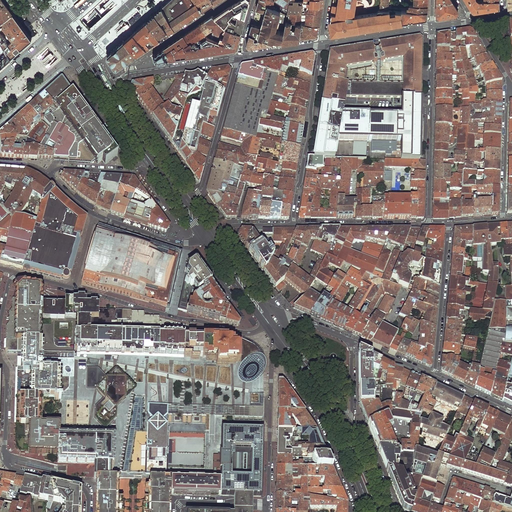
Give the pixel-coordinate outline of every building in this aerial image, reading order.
[(234,12),(245,17),(248,7),(250,0),(249,0),(240,0),(238,1),(231,6),(215,17),(223,25),(225,26),(229,19),(227,18),(233,11),(234,12)] [(283,12),(259,0),(258,0),(256,8),(265,11),(261,27),(252,24),(249,33),(255,36),(259,37),(270,41),(276,28),(281,30),(283,27),(285,27),(286,21),(287,14),(283,12)] [(259,0),(283,12),(285,5),(282,3),(280,5),(274,2),(274,0),(259,0)] [(283,12),(287,14),(287,12),(289,0),(275,0),(277,1),(282,3),(285,5),(283,12)] [(289,0),(287,12),(291,12),(302,12),(303,5),(303,0),(300,0),(300,1),(289,0)] [(338,0),(337,5),(332,4),(331,14),(354,14),(356,0),(338,0)] [(499,7),(498,0),(485,0),(482,0),(481,0),(479,0),(466,0),(467,1),(473,11),(486,9),(499,7)] [(458,10),(452,1),(437,2),(437,13),(440,16),(448,15),(456,14),(458,10)] [(11,9),(13,12),(17,9),(16,8),(12,3),(8,5),(11,9)] [(0,22),(13,12),(11,9),(8,5),(0,5),(0,22)] [(172,31),(175,29),(162,7),(158,10),(155,13),(170,33),(172,31)] [(380,8),(378,11),(354,14),(331,14),(328,31),(330,32),(331,33),(346,31),(369,27),(381,25),(403,22),(401,14),(401,9),(383,8),(380,8)] [(414,10),(401,9),(401,14),(403,22),(417,19),(426,18),(427,17),(427,11),(414,10)] [(2,41),(11,56),(15,54),(32,39),(32,38),(24,28),(24,27),(19,21),(13,12),(0,22),(0,30),(6,37),(2,41)] [(244,19),(245,17),(234,12),(229,19),(225,26),(225,27),(241,32),(244,19)] [(302,12),(291,12),(289,21),(292,22),(296,22),(302,23),(304,23),(319,25),(321,15),(321,12),(304,12),(304,13),(307,13),(305,19),(301,18),(302,12)] [(165,36),(170,33),(155,13),(150,17),(146,21),(160,39),(165,36)] [(202,23),(199,25),(206,35),(208,34),(207,33),(213,29),(215,29),(217,29),(217,28),(218,29),(219,29),(220,28),(221,27),(221,28),(223,25),(215,17),(213,15),(209,18),(202,23)] [(140,26),(133,32),(147,47),(154,43),(160,39),(146,21),(140,26)] [(285,27),(282,42),(291,40),(300,39),(301,31),(302,23),(296,22),(295,23),(297,24),(296,29),(290,29),(291,23),(292,23),(292,22),(289,21),(286,21),(285,27)] [(319,25),(304,23),(303,31),(301,31),(300,39),(308,37),(317,36),(318,35),(319,25)] [(230,50),(236,49),(236,48),(220,42),(212,38),(208,36),(206,35),(199,25),(190,31),(184,35),(191,45),(193,56),(230,50)] [(221,38),(220,42),(236,48),(241,32),(225,27),(224,31),(226,32),(224,39),(221,38)] [(281,30),(276,28),(270,41),(272,42),(272,43),(277,42),(282,42),(285,27),(283,27),(281,30)] [(215,29),(213,29),(214,31),(212,38),(220,42),(221,38),(215,35),(217,29),(215,29)] [(455,33),(455,41),(461,41),(465,40),(476,40),(471,32),(469,31),(462,32),(455,33)] [(124,40),(137,54),(142,51),(147,47),(133,32),(129,36),(124,40)] [(260,45),(272,43),(272,42),(270,41),(259,37),(259,38),(254,39),(255,36),(249,33),(248,38),(246,44),(249,47),(260,45)] [(437,35),(437,49),(449,49),(454,49),(455,49),(455,45),(449,45),(449,41),(455,41),(455,33),(446,34),(437,35)] [(175,59),(193,56),(191,45),(184,35),(179,38),(153,56),(155,59),(156,62),(175,59)] [(422,41),(419,39),(379,45),(380,51),(381,56),(383,56),(384,62),(403,59),(403,84),(403,98),(420,99),(422,41)] [(115,66),(117,67),(127,60),(137,54),(124,40),(116,48),(108,55),(108,56),(115,66)] [(455,45),(455,49),(459,49),(465,48),(470,48),(481,48),(478,44),(476,40),(465,40),(464,47),(461,47),(461,41),(455,41),(455,45)] [(330,52),(327,65),(327,66),(324,85),(321,104),(344,108),(346,97),(348,84),(344,83),(346,69),(373,64),(372,58),(374,57),(373,52),(373,46),(330,52)] [(465,48),(459,49),(460,56),(462,63),(466,62),(468,62),(465,48)] [(481,48),(470,48),(471,60),(469,60),(469,61),(471,61),(486,57),(484,52),(481,48)] [(375,51),(373,52),(374,57),(372,58),(373,64),(377,63),(377,84),(379,84),(380,63),(384,62),(383,56),(381,56),(380,51),(378,51),(378,50),(376,51),(375,51)] [(287,59),(288,69),(292,70),(291,67),(299,66),(300,69),(299,73),(311,77),(314,58),(311,56),(300,57),(287,59)] [(466,62),(462,63),(464,71),(465,73),(469,72),(478,69),(491,65),(489,61),(486,57),(471,61),(471,62),(473,62),(474,67),(472,67),(472,69),(469,69),(466,62)] [(276,77),(278,78),(280,71),(286,72),(288,69),(287,59),(270,62),(253,65),(253,69),(276,77)] [(436,67),(436,71),(452,71),(452,63),(451,63),(436,63),(436,67)] [(462,63),(456,63),(456,71),(457,71),(459,71),(464,71),(462,63)] [(241,67),(223,130),(252,138),(255,139),(258,128),(258,126),(259,121),(261,113),(266,114),(270,102),(272,95),(276,77),(253,69),(253,65),(247,66),(241,67)] [(464,71),(459,71),(459,78),(466,78),(467,81),(471,80),(477,78),(478,78),(482,77),(496,73),(494,69),(491,65),(478,69),(480,76),(471,78),(469,72),(465,73),(464,71)] [(212,72),(207,80),(225,91),(229,76),(230,72),(227,69),(220,70),(212,72)] [(299,73),(297,72),(293,81),(310,86),(310,81),(311,77),(299,73)] [(496,73),(482,77),(485,86),(501,81),(499,77),(496,73)] [(184,76),(178,96),(187,98),(195,89),(199,92),(207,80),(197,74),(196,74),(195,75),(193,76),(188,76),(186,76),(185,76),(184,76)] [(146,110),(152,118),(168,106),(174,101),(178,96),(184,76),(174,78),(175,81),(176,82),(164,100),(164,101),(161,103),(150,88),(153,85),(153,81),(132,84),(130,88),(141,103),(146,110)] [(276,77),(272,95),(279,97),(282,97),(284,90),(308,96),(309,91),(310,86),(293,81),(278,78),(276,77)] [(54,88),(45,96),(58,111),(52,115),(47,118),(40,122),(49,130),(39,149),(41,150),(43,151),(45,150),(53,155),(52,161),(90,164),(94,161),(97,164),(102,161),(104,165),(118,156),(92,120),(63,80),(54,88)] [(177,152),(179,154),(190,138),(196,141),(201,134),(203,124),(214,128),(225,91),(207,80),(199,92),(195,89),(187,98),(183,111),(181,114),(172,144),(173,146),(177,152)] [(485,86),(485,94),(501,93),(501,88),(501,81),(485,86)] [(401,98),(403,98),(403,84),(379,84),(377,84),(348,84),(346,97),(401,98)] [(284,90),(282,97),(283,98),(286,98),(287,94),(295,96),(295,97),(292,97),(292,100),(307,104),(307,100),(308,96),(284,90)] [(436,96),(435,100),(455,100),(462,100),(468,100),(469,94),(469,90),(461,90),(458,90),(459,95),(462,95),(461,98),(452,98),(452,95),(456,95),(456,90),(451,91),(436,91),(436,96)] [(501,93),(485,94),(486,102),(474,102),(475,94),(469,94),(468,100),(468,105),(501,106),(501,100),(501,93)] [(270,102),(277,104),(279,97),(272,95),(270,102)] [(43,98),(40,100),(52,115),(58,111),(45,96),(43,98)] [(178,96),(174,101),(183,111),(187,98),(178,96)] [(401,160),(412,161),(419,161),(420,130),(420,99),(403,98),(401,98),(400,117),(368,116),(367,142),(371,142),(396,143),(401,143),(401,160)] [(38,102),(35,105),(47,118),(52,115),(40,100),(38,102)] [(307,104),(292,100),(291,101),(290,101),(290,102),(291,103),(290,107),(306,111),(306,107),(307,104)] [(435,109),(455,109),(455,107),(452,106),(452,102),(455,102),(455,100),(435,100),(435,105),(435,109)] [(289,123),(288,127),(303,129),(304,120),(306,111),(290,107),(281,105),(277,104),(270,102),(266,114),(266,116),(271,117),(270,123),(283,125),(284,126),(285,122),(280,121),(280,119),(273,117),(275,110),(288,113),(290,109),(292,109),(289,123)] [(342,116),(344,108),(321,104),(313,158),(324,159),(336,159),(337,141),(367,142),(368,116),(342,116)] [(33,107),(29,109),(40,122),(47,118),(35,105),(33,107)] [(468,121),(500,121),(500,113),(501,106),(468,105),(468,108),(468,121)] [(172,144),(181,114),(172,111),(168,106),(152,118),(154,120),(155,122),(158,126),(167,138),(171,144),(172,144)] [(455,109),(435,109),(435,125),(452,126),(453,126),(468,126),(468,121),(468,108),(462,108),(455,109)] [(25,113),(18,119),(31,132),(40,122),(29,109),(25,113)] [(16,121),(13,123),(26,137),(28,135),(31,132),(18,119),(16,121)] [(259,121),(258,126),(282,131),(283,125),(270,123),(264,122),(259,121)] [(0,156),(1,158),(17,159),(28,160),(29,149),(32,147),(39,149),(49,130),(40,122),(31,132),(28,135),(26,137),(20,138),(20,142),(17,142),(16,148),(14,148),(14,142),(17,138),(16,136),(0,139),(0,156)] [(11,125),(8,128),(16,136),(17,138),(20,138),(26,137),(13,123),(11,125)] [(194,174),(195,176),(205,162),(214,128),(203,124),(201,134),(196,156),(186,164),(194,174)] [(435,144),(448,144),(448,136),(451,136),(451,135),(453,136),(453,126),(452,126),(435,125),(435,135),(435,144)] [(284,126),(281,144),(300,148),(301,139),(303,129),(288,127),(284,126)] [(453,136),(453,138),(457,138),(457,152),(465,151),(473,151),(473,150),(473,141),(473,135),(468,135),(468,129),(468,126),(453,126),(453,136)] [(0,134),(0,139),(16,136),(8,128),(6,129),(0,134)] [(279,144),(280,140),(264,137),(265,131),(262,131),(262,129),(258,128),(255,139),(260,140),(263,141),(279,144)] [(218,148),(217,152),(245,160),(246,158),(252,138),(223,130),(222,134),(221,138),(243,144),(241,150),(219,144),(218,148)] [(183,159),(186,164),(196,156),(201,134),(196,141),(190,138),(179,154),(183,159)] [(473,135),(473,141),(479,141),(479,140),(482,140),(482,148),(478,148),(478,151),(480,151),(485,151),(500,152),(500,144),(500,136),(482,136),(477,136),(473,135)] [(246,158),(256,159),(257,155),(260,140),(255,139),(252,138),(246,158)] [(279,144),(263,141),(262,147),(274,150),(274,149),(279,150),(279,148),(278,148),(279,144)] [(396,154),(396,143),(371,142),(371,153),(385,153),(385,156),(391,156),(392,154),(396,154)] [(300,148),(281,144),(279,159),(278,163),(283,164),(297,166),(298,157),(300,148)] [(434,153),(448,153),(448,145),(450,145),(450,144),(448,144),(435,144),(434,148),(434,153)] [(39,149),(32,147),(29,149),(28,160),(32,160),(37,160),(41,150),(39,149)] [(43,151),(41,150),(37,160),(45,161),(52,161),(53,155),(45,150),(43,151)] [(454,160),(454,163),(464,164),(464,163),(464,162),(465,152),(465,151),(457,152),(454,152),(454,160)] [(465,151),(465,152),(467,152),(466,162),(464,162),(464,163),(499,165),(499,159),(500,152),(485,151),(484,155),(484,163),(479,163),(480,154),(480,151),(478,151),(475,151),(473,151),(465,151)] [(246,158),(245,160),(217,152),(216,157),(215,161),(243,169),(239,183),(245,185),(245,184),(248,185),(256,160),(256,159),(246,158)] [(454,160),(449,160),(449,163),(443,163),(443,160),(448,160),(448,153),(434,153),(434,160),(434,166),(451,165),(454,165),(454,163),(454,160)] [(275,163),(276,163),(277,159),(277,157),(272,156),(262,154),(261,155),(261,156),(260,160),(267,161),(275,163)] [(316,169),(324,169),(324,159),(313,158),(308,158),(307,164),(306,170),(316,171),(316,169)] [(336,159),(324,159),(324,169),(340,169),(341,159),(336,159)] [(340,169),(338,198),(345,198),(350,198),(352,170),(358,170),(358,159),(341,159),(340,169)] [(260,160),(256,160),(248,185),(261,187),(263,177),(265,170),(266,170),(267,161),(260,160)] [(384,181),(383,193),(385,193),(385,189),(391,188),(392,170),(389,170),(389,168),(411,168),(412,161),(401,160),(384,160),(384,165),(384,181)] [(211,173),(208,185),(225,189),(223,197),(240,200),(243,192),(245,185),(239,183),(243,169),(215,161),(211,173)] [(272,171),(274,171),(275,163),(267,161),(266,170),(272,171)] [(197,179),(200,182),(201,177),(205,162),(195,176),(197,179)] [(463,171),(472,171),(472,169),(480,169),(480,167),(484,168),(483,172),(499,173),(499,169),(499,165),(464,163),(464,164),(463,171)] [(297,166),(283,164),(282,169),(279,168),(278,171),(282,172),(296,174),(296,170),(297,166)] [(463,171),(464,164),(462,164),(462,165),(458,165),(458,176),(455,176),(455,173),(454,173),(453,174),(452,174),(452,178),(450,178),(450,179),(450,184),(450,189),(462,189),(462,186),(462,171),(463,171)] [(384,181),(384,165),(364,165),(364,180),(365,180),(365,185),(364,185),(364,189),(370,189),(371,181),(384,181)] [(434,180),(450,179),(450,178),(451,165),(434,166),(434,173),(434,180)] [(15,218),(36,223),(43,196),(50,186),(47,183),(43,180),(36,175),(28,172),(25,171),(14,170),(2,169),(0,169),(0,207),(9,217),(12,220),(15,218)] [(312,182),(315,182),(314,192),(313,198),(310,219),(323,219),(336,219),(338,201),(338,198),(340,169),(324,169),(316,169),(316,171),(306,170),(306,172),(305,174),(313,175),(312,182)] [(271,175),(272,171),(266,170),(265,170),(263,177),(271,178),(271,175)] [(472,171),(463,171),(462,171),(462,186),(492,188),(499,188),(499,181),(499,173),(483,172),(472,171)] [(296,174),(282,172),(281,177),(281,179),(295,181),(295,178),(296,174)] [(83,175),(60,173),(60,175),(59,176),(68,185),(76,194),(83,175)] [(411,173),(403,173),(403,193),(410,193),(411,188),(411,182),(411,177),(411,173)] [(424,173),(414,173),(414,177),(411,177),(411,182),(424,182),(424,178),(424,173)] [(94,176),(83,175),(76,194),(86,200),(95,207),(105,176),(94,176)] [(113,177),(105,176),(95,207),(102,210),(110,214),(112,206),(110,205),(112,196),(114,197),(118,186),(121,177),(113,177)] [(197,179),(195,176),(191,179),(196,185),(200,182),(197,179)] [(127,190),(131,178),(129,178),(126,178),(121,177),(118,186),(127,190)] [(261,187),(261,189),(261,191),(272,192),(283,194),(293,195),(294,188),(295,181),(281,179),(271,178),(263,177),(261,187)] [(357,182),(357,177),(355,177),(354,201),(344,201),(338,201),(336,219),(344,219),(353,219),(354,208),(356,208),(356,203),(357,189),(357,183),(357,182)] [(133,192),(150,200),(142,189),(134,178),(131,178),(127,190),(133,192)] [(433,195),(447,194),(447,184),(450,184),(450,179),(434,180),(434,187),(433,195)] [(303,190),(314,192),(315,182),(312,182),(304,181),(304,185),(303,190)] [(424,182),(411,182),(411,188),(417,188),(417,190),(416,190),(416,193),(417,193),(417,191),(424,191),(424,186),(424,182)] [(208,194),(208,195),(210,194),(223,197),(225,189),(208,185),(207,189),(207,191),(207,193),(208,194)] [(81,226),(86,217),(80,214),(73,208),(63,199),(50,186),(43,196),(36,223),(23,269),(68,281),(70,279),(72,271),(68,270),(68,268),(72,269),(73,266),(69,265),(70,259),(68,258),(78,225),(81,226)] [(127,190),(118,186),(114,197),(112,206),(110,214),(117,216),(124,218),(133,192),(127,190)] [(462,189),(462,192),(462,195),(473,195),(473,192),(476,192),(476,194),(485,194),(485,202),(476,202),(472,202),(472,204),(472,217),(481,216),(490,215),(492,188),(462,186),(462,189)] [(499,188),(492,188),(490,215),(494,215),(498,215),(498,206),(499,188)] [(362,204),(362,205),(365,205),(368,205),(370,205),(370,189),(364,189),(363,189),(362,204)] [(260,196),(260,198),(271,199),(272,192),(261,191),(256,191),(256,193),(256,194),(260,196)] [(462,195),(462,192),(450,191),(449,194),(449,199),(448,219),(453,219),(455,218),(456,218),(461,218),(461,204),(461,201),(461,200),(462,195)] [(133,192),(124,218),(135,222),(147,226),(151,214),(157,210),(150,200),(133,192)] [(274,219),(280,219),(281,207),(283,194),(272,192),(271,199),(271,203),(269,219),(274,219)] [(244,219),(249,219),(251,208),(252,204),(253,194),(248,193),(246,199),(243,208),(242,213),(240,219),(244,219)] [(215,205),(219,210),(223,197),(210,194),(208,195),(214,203),(215,205)] [(253,219),(257,219),(260,202),(260,198),(260,196),(256,194),(253,194),(252,204),(256,204),(255,206),(255,208),(251,208),(249,219),(253,219)] [(281,207),(290,208),(292,201),(293,195),(283,194),(281,207)] [(300,210),(306,210),(308,197),(302,196),(301,203),(300,210)] [(376,199),(372,199),(372,207),(372,219),(377,219),(383,218),(383,198),(383,196),(376,196),(376,199)] [(240,200),(223,197),(219,210),(224,217),(225,218),(226,219),(231,219),(236,219),(240,200)] [(410,218),(410,197),(383,198),(383,218),(396,218),(410,218)] [(449,199),(446,199),(445,204),(440,204),(440,199),(433,200),(433,209),(433,219),(447,219),(448,219),(449,199)] [(269,219),(271,203),(260,202),(257,219),(263,219),(269,219)] [(472,217),(472,204),(464,204),(461,204),(461,218),(466,217),(472,217)] [(0,223),(9,217),(0,207),(0,223)] [(288,219),(289,219),(290,208),(281,207),(280,219),(284,219),(288,219)] [(372,219),(372,207),(368,207),(368,208),(365,208),(362,208),(362,209),(362,219),(367,219),(372,219)] [(151,214),(147,226),(157,230),(166,232),(169,227),(163,219),(160,214),(157,210),(151,214)] [(9,217),(0,223),(0,233),(9,234),(4,255),(2,255),(0,264),(23,269),(36,223),(15,218),(12,220),(9,217)] [(481,258),(481,271),(488,272),(487,283),(496,284),(497,274),(498,274),(498,269),(498,264),(492,264),(490,244),(496,244),(496,243),(495,227),(494,225),(491,226),(479,227),(472,227),(472,243),(472,245),(471,252),(471,258),(481,258)] [(82,285),(108,292),(120,252),(118,251),(119,247),(124,249),(128,236),(98,226),(94,237),(95,238),(85,271),(81,284),(82,285)] [(460,228),(457,250),(464,251),(465,243),(472,243),(472,227),(468,227),(467,228),(461,228),(460,228)] [(241,242),(245,247),(251,232),(252,229),(241,229),(237,236),(241,242)] [(272,233),(272,243),(281,244),(282,241),(285,241),(283,248),(280,247),(278,253),(284,256),(285,254),(287,251),(289,245),(291,239),(295,229),(284,229),(272,229),(272,233)] [(295,241),(289,255),(285,254),(284,256),(283,259),(292,265),(308,229),(301,229),(295,229),(291,239),(295,241)] [(308,229),(292,265),(295,266),(298,267),(311,240),(314,241),(320,229),(313,229),(308,229)] [(320,229),(314,241),(318,243),(321,237),(323,237),(322,239),(325,241),(326,239),(328,240),(325,246),(330,248),(331,246),(340,229),(328,229),(320,229)] [(340,229),(331,246),(334,247),(337,242),(343,245),(350,229),(345,229),(340,229)] [(343,245),(341,248),(335,261),(342,264),(346,266),(351,268),(360,271),(365,273),(371,276),(373,272),(374,270),(382,251),(383,249),(381,248),(365,245),(363,244),(362,249),(367,250),(364,257),(359,255),(349,251),(353,242),(362,244),(366,229),(358,229),(350,229),(343,245)] [(366,229),(362,244),(363,244),(365,245),(365,242),(382,246),(381,248),(383,249),(384,246),(392,229),(379,229),(378,229),(366,229)] [(392,229),(384,246),(386,247),(388,242),(400,247),(399,248),(395,247),(382,280),(388,282),(389,280),(399,257),(401,252),(403,247),(405,242),(410,229),(401,229),(392,229)] [(420,229),(411,254),(405,253),(405,255),(400,258),(399,257),(389,280),(392,281),(393,278),(396,280),(397,284),(397,286),(401,287),(410,291),(415,279),(410,276),(409,279),(407,279),(406,278),(405,277),(404,275),(404,273),(404,272),(405,270),(405,269),(406,267),(407,267),(408,265),(409,265),(411,264),(410,265),(424,269),(421,281),(424,282),(426,283),(439,288),(441,265),(425,262),(421,261),(419,260),(419,259),(422,250),(425,239),(429,229),(424,229),(420,229)] [(410,229),(405,242),(411,244),(409,249),(403,247),(401,252),(405,253),(411,254),(420,229),(415,229),(410,229)] [(429,229),(425,239),(436,240),(443,241),(444,229),(443,229),(435,229),(429,229)] [(260,245),(251,232),(245,247),(246,249),(249,253),(260,245)] [(0,263),(0,264),(2,255),(4,255),(9,234),(0,233),(0,263)] [(133,237),(128,236),(124,249),(119,247),(118,251),(120,252),(108,292),(148,303),(148,301),(169,308),(170,307),(173,292),(175,282),(179,267),(182,254),(181,253),(163,247),(140,240),(138,241),(136,241),(134,241),(133,237)] [(427,244),(425,251),(427,251),(442,254),(443,241),(436,240),(435,245),(428,244),(429,241),(426,240),(426,243),(427,244)] [(310,251),(319,255),(316,261),(317,261),(310,277),(314,280),(325,256),(326,257),(330,248),(325,246),(323,245),(320,243),(318,243),(314,241),(310,251)] [(260,245),(249,253),(256,263),(259,267),(262,271),(263,273),(267,270),(269,267),(274,256),(263,242),(260,245)] [(336,246),(331,259),(335,261),(341,248),(336,246)] [(452,250),(451,257),(463,259),(469,259),(471,260),(471,258),(467,257),(467,255),(464,255),(464,251),(457,250),(452,250)] [(382,251),(374,270),(382,273),(389,254),(385,253),(382,251)] [(427,251),(425,262),(441,265),(442,254),(427,251)] [(269,281),(275,288),(286,279),(288,274),(283,271),(286,267),(290,270),(292,265),(283,259),(284,256),(278,253),(276,252),(274,256),(269,267),(267,270),(263,273),(265,275),(269,281)] [(325,256),(314,280),(327,289),(334,277),(325,271),(328,266),(338,270),(342,264),(335,261),(331,259),(326,257),(325,256)] [(451,257),(449,279),(461,280),(462,278),(463,259),(451,257)] [(204,274),(195,262),(193,261),(192,261),(190,261),(189,262),(186,275),(182,293),(178,310),(187,312),(189,304),(191,304),(192,300),(202,294),(203,293),(202,290),(210,284),(204,274)] [(338,270),(336,274),(344,278),(350,269),(351,268),(346,266),(342,264),(338,270)] [(286,283),(304,297),(309,289),(312,283),(306,278),(307,276),(304,274),(303,275),(294,269),(295,266),(292,265),(290,270),(288,274),(286,279),(275,288),(279,293),(286,286),(284,284),(286,283)] [(343,281),(334,295),(332,299),(335,301),(340,304),(349,290),(348,289),(351,285),(359,290),(348,308),(353,311),(355,312),(370,288),(361,282),(365,273),(360,271),(358,274),(350,269),(344,278),(343,281)] [(371,279),(371,281),(371,282),(376,285),(375,287),(374,287),(373,287),(366,300),(370,302),(381,279),(379,279),(371,276),(365,273),(361,282),(370,288),(371,286),(371,285),(370,284),(367,282),(369,278),(371,279)] [(320,299),(310,315),(314,317),(319,319),(324,311),(326,309),(330,302),(331,301),(327,299),(331,293),(334,295),(343,281),(335,276),(334,277),(327,289),(320,299)] [(381,279),(370,302),(367,308),(352,334),(356,335),(360,337),(374,314),(371,312),(384,292),(395,297),(401,287),(397,286),(388,282),(382,280),(381,279)] [(415,279),(410,291),(419,294),(425,297),(437,301),(438,296),(428,292),(427,295),(421,293),(424,282),(415,279)] [(449,279),(448,293),(464,295),(468,295),(469,296),(469,291),(463,291),(464,283),(468,284),(468,282),(471,283),(471,284),(472,285),(477,285),(477,282),(470,281),(465,280),(461,280),(449,279)] [(426,291),(428,292),(438,296),(439,288),(426,283),(426,287),(428,287),(428,289),(426,289),(426,291)] [(496,284),(486,283),(485,297),(494,298),(497,284),(496,284)] [(217,294),(210,284),(202,290),(203,293),(202,294),(192,300),(191,304),(189,304),(187,312),(203,317),(220,321),(224,303),(223,302),(217,294)] [(5,332),(5,340),(40,340),(40,337),(40,328),(40,325),(41,317),(41,304),(41,296),(41,295),(41,287),(30,286),(29,285),(17,285),(17,288),(16,289),(16,295),(16,301),(11,301),(5,327),(5,332)] [(301,301),(293,308),(302,312),(310,315),(312,312),(320,299),(318,297),(319,296),(318,295),(309,289),(304,297),(301,301)] [(410,291),(407,300),(416,303),(418,297),(419,294),(410,291)] [(448,293),(447,307),(464,308),(464,304),(464,295),(448,293)] [(386,295),(377,310),(385,314),(382,318),(383,319),(385,320),(388,314),(387,314),(394,299),(386,295)] [(296,297),(289,304),(293,308),(301,301),(296,297)] [(424,299),(422,305),(437,310),(437,301),(425,297),(424,299)] [(494,298),(485,297),(483,310),(491,311),(493,300),(494,298)] [(65,300),(65,304),(64,318),(69,318),(71,318),(73,318),(76,318),(99,319),(99,312),(99,305),(97,305),(97,304),(91,303),(91,305),(89,305),(87,305),(87,300),(84,300),(84,298),(78,298),(78,300),(69,300),(65,300)] [(398,315),(406,318),(413,320),(418,322),(421,323),(435,328),(437,310),(422,305),(416,303),(407,300),(398,315)] [(505,300),(493,300),(491,311),(479,367),(474,388),(483,392),(490,396),(493,381),(494,377),(497,361),(499,355),(501,344),(501,342),(503,342),(505,329),(505,325),(505,320),(505,300)] [(324,311),(319,319),(330,324),(344,330),(353,315),(351,314),(333,304),(330,302),(326,309),(327,310),(325,312),(324,311)] [(226,306),(224,303),(220,321),(223,322),(226,322),(229,309),(226,306)] [(64,318),(65,304),(53,304),(41,304),(41,317),(50,317),(54,317),(57,317),(64,318)] [(353,315),(344,330),(348,332),(352,334),(367,308),(365,307),(358,318),(353,315)] [(447,307),(445,321),(462,322),(463,322),(464,308),(447,307)] [(231,312),(229,309),(226,322),(237,325),(239,323),(234,316),(231,312)] [(382,318),(385,314),(377,310),(374,314),(360,337),(366,340),(371,342),(379,326),(383,319),(382,318)] [(118,313),(99,312),(99,319),(76,318),(75,332),(73,332),(73,353),(74,353),(76,353),(79,353),(89,354),(111,354),(120,354),(121,312),(118,312),(118,313)] [(131,312),(121,312),(120,354),(151,355),(157,355),(157,334),(160,334),(160,318),(159,318),(159,319),(152,319),(145,318),(145,314),(144,314),(142,313),(141,312),(139,313),(139,314),(132,314),(132,312),(131,312)] [(71,353),(73,353),(73,332),(75,332),(76,318),(73,318),(71,318),(69,318),(64,318),(57,317),(54,317),(50,317),(41,317),(40,325),(40,328),(40,337),(40,340),(40,343),(40,352),(45,352),(60,353),(69,353),(71,353)] [(413,320),(406,318),(403,323),(404,324),(407,326),(405,328),(403,327),(397,338),(399,339),(402,335),(405,337),(407,333),(413,320)] [(413,320),(407,333),(412,334),(418,322),(413,320)] [(445,321),(444,332),(460,334),(462,322),(445,321)] [(421,323),(418,345),(417,348),(426,352),(428,347),(433,349),(435,328),(421,323)] [(379,326),(371,342),(384,347),(389,349),(395,337),(398,333),(388,329),(387,330),(379,326)] [(184,339),(183,339),(182,356),(194,356),(201,356),(202,332),(199,332),(195,331),(195,328),(187,328),(187,339),(185,339),(184,339)] [(511,328),(505,329),(503,342),(511,342),(511,355),(511,357),(510,363),(507,379),(506,383),(501,401),(507,404),(511,406),(511,328)] [(118,353),(87,353),(74,353),(40,352),(39,368),(59,368),(58,378),(58,389),(54,389),(54,398),(39,397),(39,424),(39,427),(32,427),(31,431),(15,430),(14,446),(16,451),(19,456),(27,456),(57,457),(57,465),(98,466),(121,472),(125,472),(129,472),(156,472),(154,467),(154,449),(157,449),(157,428),(158,415),(160,415),(160,408),(160,406),(187,407),(187,414),(209,414),(222,416),(234,416),(234,405),(234,397),(245,397),(245,394),(252,393),(252,383),(246,383),(241,381),(239,378),(238,373),(239,367),(242,362),(244,360),(247,358),(251,355),(254,354),(257,354),(260,354),(262,355),(265,357),(262,351),(258,346),(249,341),(241,339),(241,351),(241,354),(236,349),(235,338),(224,334),(210,330),(209,350),(224,351),(224,353),(219,353),(217,356),(212,356),(204,355),(195,355),(178,355),(169,354),(159,354),(159,359),(149,359),(150,354),(118,353)] [(444,332),(443,345),(455,347),(459,347),(460,334),(444,332)] [(160,335),(160,334),(157,334),(157,355),(162,355),(182,356),(183,339),(183,336),(172,336),(164,335),(160,335)] [(405,337),(402,335),(399,339),(397,338),(395,337),(389,349),(393,351),(396,353),(403,340),(405,337)] [(465,336),(462,348),(474,350),(476,340),(467,338),(467,335),(466,335),(465,335),(465,336)] [(237,338),(235,338),(236,342),(238,344),(238,352),(238,362),(240,362),(242,362),(239,367),(238,373),(239,378),(241,381),(246,383),(252,383),(256,380),(261,375),(265,370),(266,365),(265,357),(262,351),(258,346),(249,341),(241,339),(239,338),(237,338)] [(5,340),(5,349),(7,349),(7,352),(21,352),(40,352),(40,343),(40,340),(5,340)] [(403,340),(396,353),(401,355),(405,356),(410,345),(412,346),(413,345),(403,340)] [(511,344),(501,344),(499,355),(511,357),(511,355),(511,344)] [(410,345),(405,356),(414,360),(421,363),(426,352),(417,348),(412,346),(410,345)] [(426,352),(421,363),(426,365),(429,367),(432,366),(433,349),(428,347),(426,352)] [(359,380),(359,387),(377,387),(378,380),(377,380),(377,370),(378,370),(381,360),(372,356),(358,350),(359,380)] [(40,352),(21,352),(21,357),(21,367),(30,368),(39,368),(40,357),(40,352)] [(442,355),(441,371),(441,372),(447,375),(452,377),(458,364),(459,360),(446,359),(446,355),(442,355)] [(381,360),(378,370),(377,370),(377,380),(378,380),(377,387),(392,387),(394,366),(381,360)] [(497,361),(494,377),(499,377),(507,379),(510,363),(497,361)] [(458,364),(452,377),(459,380),(464,383),(470,369),(458,364)] [(470,369),(464,383),(469,385),(474,388),(479,367),(471,365),(470,369)] [(394,366),(392,387),(391,400),(391,403),(390,409),(396,410),(400,401),(402,396),(396,394),(398,386),(399,384),(399,382),(402,370),(398,368),(394,366)] [(16,388),(16,397),(28,397),(28,388),(28,370),(30,370),(59,371),(59,368),(55,368),(48,368),(39,368),(30,368),(21,367),(16,367),(16,373),(16,388)] [(28,397),(16,397),(15,409),(15,419),(15,425),(27,425),(27,454),(54,454),(57,435),(57,432),(57,424),(39,424),(39,419),(39,416),(39,397),(45,397),(60,397),(60,393),(64,392),(68,388),(69,378),(59,378),(59,371),(30,370),(28,370),(28,388),(28,397)] [(402,370),(399,382),(406,386),(410,373),(407,372),(402,370)] [(406,386),(405,388),(410,391),(408,395),(409,398),(412,399),(414,393),(421,378),(416,376),(410,373),(406,386)] [(413,404),(410,404),(407,412),(421,415),(422,413),(431,417),(431,416),(436,406),(434,405),(429,403),(436,385),(428,382),(421,378),(414,393),(417,394),(422,397),(419,406),(413,404)] [(493,381),(490,396),(496,399),(501,401),(506,383),(499,382),(493,381)] [(282,382),(279,382),(278,401),(278,411),(304,412),(296,401),(294,398),(282,382)] [(436,385),(429,403),(434,405),(436,402),(457,412),(463,398),(451,392),(436,385)] [(359,396),(359,404),(359,405),(377,404),(380,399),(386,400),(391,400),(392,387),(377,387),(359,387),(359,396)] [(252,393),(245,394),(245,397),(234,397),(234,405),(234,416),(263,418),(263,403),(263,394),(252,393)] [(457,412),(453,420),(456,421),(459,415),(463,417),(461,422),(464,423),(473,403),(468,401),(463,398),(457,412)] [(363,416),(367,425),(385,418),(388,417),(390,417),(390,409),(391,403),(387,403),(382,405),(381,404),(386,400),(380,399),(377,404),(359,405),(363,416)] [(400,401),(396,410),(407,412),(410,404),(400,401)] [(473,403),(464,423),(458,437),(448,458),(464,462),(464,461),(468,453),(473,442),(464,437),(471,421),(477,424),(475,430),(476,432),(475,433),(476,434),(481,425),(488,410),(482,407),(473,403)] [(167,469),(168,404),(160,406),(148,406),(148,408),(147,415),(151,419),(147,423),(146,428),(146,445),(147,445),(156,472),(167,473),(167,469)] [(372,436),(377,449),(390,449),(390,451),(414,453),(415,447),(418,448),(419,435),(420,422),(421,415),(407,412),(396,410),(390,409),(390,417),(411,421),(410,425),(409,437),(409,440),(396,441),(388,417),(385,418),(367,425),(372,436)] [(488,410),(481,425),(488,429),(485,435),(488,436),(491,431),(498,415),(494,412),(488,410)] [(309,420),(304,412),(278,411),(278,421),(278,430),(295,430),(295,429),(294,429),(290,417),(292,417),(300,428),(298,428),(298,430),(316,431),(315,427),(313,424),(309,420)] [(498,415),(491,431),(501,435),(500,438),(502,439),(511,420),(505,418),(498,415)] [(443,422),(431,416),(431,417),(427,424),(439,429),(440,425),(441,426),(443,422)] [(511,421),(511,420),(502,439),(495,455),(488,469),(506,474),(509,470),(511,467),(511,466),(502,463),(511,440),(511,421)] [(420,422),(419,435),(430,438),(443,442),(445,437),(449,429),(441,426),(440,425),(439,429),(427,424),(420,422)] [(221,481),(221,496),(227,496),(234,496),(253,497),(261,497),(262,431),(222,430),(222,447),(222,451),(221,462),(221,481)] [(295,430),(278,430),(277,439),(277,452),(277,457),(301,458),(301,448),(291,447),(291,437),(297,437),(297,435),(297,430),(295,430)] [(298,430),(297,430),(297,435),(298,435),(298,433),(301,433),(301,438),(309,438),(309,444),(298,444),(298,437),(297,437),(291,437),(291,447),(301,448),(324,448),(320,439),(316,431),(298,430)] [(443,442),(437,454),(448,458),(458,437),(455,436),(453,441),(445,437),(443,442)] [(414,453),(411,477),(421,479),(435,484),(438,476),(436,476),(440,464),(445,465),(448,458),(437,454),(436,456),(419,450),(419,449),(418,448),(415,447),(414,453)] [(307,457),(328,458),(326,453),(324,448),(301,448),(301,458),(302,458),(303,457),(303,451),(306,451),(306,449),(309,450),(309,456),(307,456),(307,457)] [(382,460),(386,470),(411,477),(414,453),(390,451),(390,449),(377,449),(382,460)] [(479,456),(477,462),(480,463),(487,466),(487,469),(488,469),(495,455),(482,449),(479,456)] [(477,462),(479,456),(468,453),(464,461),(469,462),(469,461),(476,463),(477,462)] [(301,458),(277,457),(277,462),(277,467),(302,467),(302,458),(301,458)] [(302,458),(302,467),(308,467),(332,468),(330,463),(328,458),(307,457),(303,457),(302,458)] [(445,465),(461,470),(464,462),(448,458),(445,465)] [(461,470),(503,483),(506,474),(488,469),(487,469),(478,466),(475,465),(464,462),(461,470)] [(302,467),(277,467),(276,472),(276,478),(307,478),(308,467),(302,467)] [(332,468),(308,467),(307,478),(336,478),(332,468)] [(400,504),(402,509),(405,510),(407,511),(408,511),(410,511),(421,479),(411,477),(386,470),(391,482),(400,504)] [(506,474),(503,483),(508,484),(508,483),(511,484),(511,471),(509,470),(506,474)] [(0,486),(0,497),(2,492),(8,493),(9,487),(7,487),(8,483),(22,487),(24,478),(16,476),(8,475),(5,482),(2,481),(0,486)] [(110,478),(96,477),(95,511),(116,511),(117,478),(110,478)] [(22,487),(20,493),(26,495),(26,494),(34,496),(38,482),(33,480),(24,478),(22,487)] [(276,495),(307,495),(308,488),(307,478),(276,478),(276,487),(276,495)] [(336,478),(307,478),(308,488),(318,488),(318,482),(324,482),(324,489),(341,489),(338,483),(336,478)] [(449,488),(464,494),(471,496),(480,499),(483,488),(452,478),(449,488)] [(421,479),(410,511),(427,511),(430,504),(420,501),(423,491),(433,494),(436,484),(435,484),(421,479)] [(169,511),(170,506),(170,494),(170,480),(149,480),(149,482),(149,503),(149,506),(148,511),(169,511)] [(180,480),(170,480),(170,494),(218,496),(221,496),(221,481),(219,481),(212,480),(180,480)] [(42,483),(38,499),(52,502),(48,511),(46,510),(46,511),(78,511),(79,500),(80,492),(42,483)] [(430,504),(427,511),(435,511),(437,507),(432,505),(434,498),(440,500),(444,487),(436,484),(433,494),(430,504)] [(308,488),(307,495),(310,496),(310,494),(322,494),(322,492),(327,492),(327,497),(336,499),(335,501),(346,503),(344,496),(341,489),(324,489),(318,488),(308,488)] [(457,511),(464,494),(449,488),(442,508),(440,511),(457,511)] [(483,498),(488,500),(488,502),(491,503),(494,495),(495,491),(483,488),(480,499),(482,500),(483,498)] [(494,495),(491,503),(502,507),(511,510),(511,490),(509,500),(494,495)] [(464,494),(457,511),(459,511),(462,504),(467,505),(465,509),(467,510),(471,496),(464,494)] [(310,502),(310,497),(310,496),(307,495),(276,495),(275,503),(275,511),(309,511),(309,508),(310,502)] [(253,497),(234,496),(234,501),(234,507),(234,511),(252,511),(252,508),(253,501),(253,497)] [(466,511),(473,511),(474,511),(473,509),(474,505),(478,506),(480,499),(471,496),(467,510),(466,511)] [(346,511),(346,503),(335,501),(310,497),(309,508),(336,508),(336,511),(346,511)] [(0,511),(16,511),(17,511),(19,504),(0,498),(0,511)] [(30,511),(30,500),(25,500),(19,499),(19,504),(17,511),(21,511),(20,511),(30,511)] [(499,511),(500,511),(502,507),(491,503),(488,502),(482,500),(480,499),(478,506),(475,511),(499,511)]
